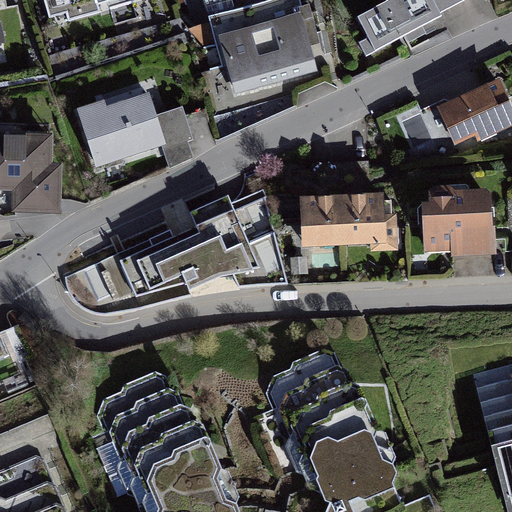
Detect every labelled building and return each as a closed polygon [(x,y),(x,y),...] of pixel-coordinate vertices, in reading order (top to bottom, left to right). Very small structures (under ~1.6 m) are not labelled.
[(154,0),(36,0),(46,35),(155,4),(154,0)] [(302,0),(208,0),(234,93),(322,69),(302,0)] [(379,0),(356,12),(374,48),(469,0),(379,0)] [(511,97),(502,76),(440,104),(457,141),(478,134),(495,135),(511,126),(511,97)] [(150,83),(78,105),(97,168),(169,146),(150,83)] [(54,126),(0,124),(0,185),(13,185),(13,208),(64,209),(65,158),(53,158),(54,126)] [(499,183),(428,184),(429,254),(500,253),(499,183)] [(389,187),(345,189),(347,244),(391,243),(389,187)] [(345,189),(301,189),(303,245),(347,244),(345,189)] [(289,285),(264,191),(66,279),(69,292),(79,306),(110,293),(113,302),(135,292),(137,297),(186,285),(190,292),(220,278),(235,277),(240,288),(289,285)] [(4,332),(0,333),(0,385),(24,375),(4,332)] [(268,387),(329,508),(327,511),(362,511),(360,503),(400,487),(406,464),(343,350),(328,343),(294,358),(294,365),(276,374),(268,387)] [(511,362),(478,370),(510,508),(511,507),(511,362)] [(97,420),(152,511),(242,511),(246,501),(173,381),(158,372),(124,385),(121,393),(104,401),(97,420)] [(69,511),(47,455),(0,472),(0,511),(69,511)]
